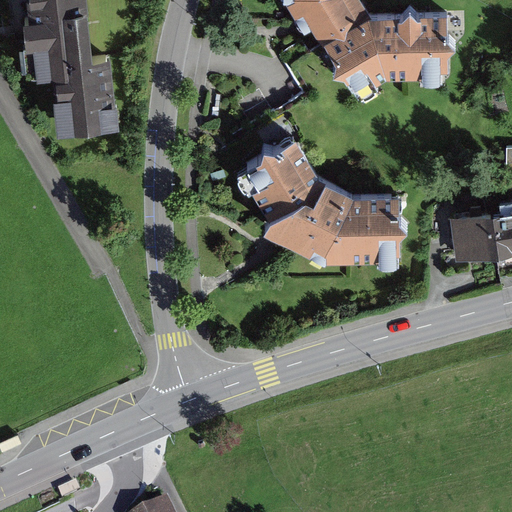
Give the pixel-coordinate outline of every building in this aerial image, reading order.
[(94,58),(86,0),(16,0),(19,17),(12,18),(15,44),(23,43),(28,78),(38,76),(41,97),(52,95),(56,130),(114,122),(106,57),(94,58)] [(367,0),(288,0),(352,85),(377,69),(451,65),(446,11),(376,12),(367,0)] [(320,174),(298,141),(237,173),(263,223),(258,229),(321,260),(323,255),(403,247),(398,195),(352,196),(320,174)] [(511,252),(511,210),(496,213),(502,253),(511,252)] [(502,253),(496,213),(457,218),(463,259),(502,253)] [(171,511),(166,501),(142,511),(171,511)]
